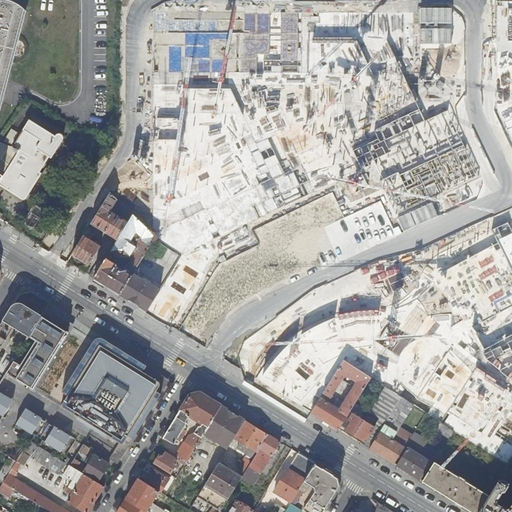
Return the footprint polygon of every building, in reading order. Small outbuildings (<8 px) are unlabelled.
[(495,108),(511,140),(511,0),(495,0),(495,108)] [(0,87),(2,88),(21,15),(19,14),(16,12),(13,9),(9,8),(7,6),(2,5),(0,5),(0,4),(0,87)] [(386,197),(398,213),(481,176),(449,108),(425,121),(397,62),(376,75),(355,39),(305,38),(303,71),(229,73),(230,88),(154,88),(152,232),(155,236),(164,245),(166,246),(179,255),(147,309),(146,311),(179,331),(218,265),(259,245),(252,230),(333,192),(344,217),(386,197)] [(29,119),(12,145),(19,148),(19,150),(0,178),(0,184),(24,200),(42,172),(39,171),(49,155),(51,156),(62,140),(63,138),(63,137),(62,135),(61,134),(60,133),(58,133),(57,133),(55,135),(29,119)] [(0,178),(19,150),(0,142),(0,178)] [(35,198),(47,205),(53,197),(41,189),(35,198)] [(111,206),(116,197),(110,191),(90,223),(116,240),(128,222),(108,210),(108,206),(111,206)] [(53,217),(56,219),(65,206),(60,203),(52,215),(53,216),(53,217)] [(118,210),(130,217),(133,214),(122,203),(118,210)] [(24,223),(33,228),(39,219),(44,211),(35,205),(24,223)] [(42,234),(53,217),(53,216),(52,215),(44,211),(39,219),(33,228),(42,234)] [(116,240),(101,265),(93,278),(94,278),(104,284),(119,294),(155,236),(152,232),(133,214),(130,217),(128,222),(116,240)] [(258,381),(311,412),(343,360),(370,377),(384,386),(401,397),(414,405),(439,421),(453,430),(508,465),(511,457),(511,230),(508,223),(434,255),(420,275),(410,291),(401,301),(381,310),(344,315),(317,325),(293,339),(274,358),(258,381)] [(92,230),(87,228),(83,235),(78,243),(71,255),(88,265),(100,246),(91,240),(94,235),(90,233),(92,230)] [(146,279),(166,246),(164,245),(155,236),(119,294),(132,302),(138,305),(138,304),(151,285),(150,282),(146,279)] [(93,267),(88,274),(93,278),(101,265),(97,263),(95,268),(93,267)] [(104,284),(94,278),(92,281),(102,287),(104,284)] [(138,304),(147,309),(159,290),(151,285),(138,304)] [(229,323),(232,317),(239,320),(252,298),(235,289),(219,318),(229,323)] [(23,304),(40,315),(44,309),(48,302),(30,291),(18,294),(10,307),(23,304)] [(13,327),(28,336),(40,315),(23,304),(10,307),(0,324),(0,345),(1,346),(13,327)] [(11,363),(8,370),(15,374),(13,377),(33,389),(68,332),(71,326),(50,313),(44,309),(40,315),(28,336),(19,351),(13,361),(11,363)] [(89,341),(60,388),(67,392),(60,402),(122,440),(128,431),(133,434),(162,386),(158,384),(158,383),(159,382),(160,381),(161,380),(160,378),(159,376),(158,376),(156,376),(156,375),(98,339),(97,339),(97,338),(95,337),(94,336),(93,336),(92,337),(90,338),(90,339),(90,341),(89,341)] [(3,358),(11,363),(13,361),(19,351),(11,346),(3,358)] [(338,429),(340,426),(354,404),(370,377),(343,360),(311,412),(338,429)] [(375,426),(369,436),(374,440),(379,432),(401,397),(384,386),(369,411),(379,418),(374,426),(375,426)] [(13,400),(0,391),(0,403),(8,408),(13,400)] [(189,435),(177,455),(181,458),(187,461),(202,435),(221,405),(200,392),(190,394),(162,438),(173,444),(186,423),(185,422),(189,416),(191,417),(202,423),(200,426),(198,426),(194,432),(189,435)] [(379,432),(392,440),(400,427),(414,405),(401,397),(379,432)] [(340,426),(354,435),(364,419),(359,417),(363,410),(354,404),(340,426)] [(202,435),(218,445),(233,420),(233,413),(221,405),(202,435)] [(25,408),(15,424),(32,434),(32,433),(41,419),(41,418),(25,408)] [(233,438),(245,420),(233,413),(233,420),(218,445),(226,449),(233,438)] [(368,437),(369,436),(375,426),(374,426),(371,424),(374,419),(366,415),(364,419),(354,435),(363,440),(366,435),(368,437)] [(32,433),(45,441),(54,427),(41,419),(32,433)] [(235,447),(253,458),(268,434),(245,420),(233,438),(239,441),(235,447)] [(434,429),(448,438),(453,430),(439,421),(434,429)] [(44,442),(60,452),(70,436),(54,426),(54,427),(45,441),(44,442)] [(412,435),(400,427),(392,440),(381,456),(394,464),(404,447),(405,446),(412,435)] [(392,440),(379,432),(374,440),(369,449),(381,456),(392,440)] [(407,447),(396,465),(407,472),(419,455),(420,452),(427,441),(413,433),(412,435),(405,446),(407,447)] [(260,473),(279,441),(268,434),(253,458),(248,466),(260,473)] [(69,465),(34,443),(29,439),(28,441),(24,447),(25,447),(22,451),(68,479),(69,477),(73,480),(70,486),(71,487),(69,491),(71,492),(66,500),(86,511),(103,486),(75,468),(71,466),(69,465)] [(85,454),(89,447),(84,444),(83,443),(79,450),(85,454)] [(159,454),(154,463),(171,473),(176,465),(173,463),(176,458),(165,452),(162,456),(159,454)] [(428,460),(430,458),(420,452),(419,455),(428,460)] [(274,491),(291,502),(301,485),(303,481),(314,463),(297,453),(274,491)] [(94,454),(83,472),(98,481),(109,464),(94,454)] [(431,455),(430,458),(428,460),(419,455),(407,472),(419,480),(434,456),(431,455)] [(10,458),(2,470),(8,473),(11,467),(15,461),(10,458)] [(79,462),(73,458),(69,465),(71,466),(75,468),(79,462)] [(20,462),(16,459),(15,461),(11,467),(15,470),(20,462)] [(241,477),(218,462),(189,509),(193,511),(219,511),(241,478),(241,477)] [(479,511),(489,496),(434,462),(422,481),(470,511),(479,511)] [(302,511),(303,511),(322,511),(338,486),(336,477),(314,463),(303,481),(313,487),(314,491),(302,511)] [(511,470),(511,467),(508,465),(503,472),(509,475),(511,470)] [(252,485),(260,473),(248,466),(241,477),(241,478),(252,485)] [(151,474),(150,473),(144,480),(161,491),(169,478),(154,469),(151,474)] [(68,511),(43,496),(7,474),(2,482),(13,489),(15,490),(34,502),(46,509),(50,511),(68,511)] [(168,511),(152,502),(159,491),(138,478),(124,499),(145,511),(168,511)] [(508,485),(499,480),(489,496),(479,511),(511,511),(511,502),(509,507),(506,508),(498,503),(497,499),(502,492),(504,491),(508,485)] [(0,491),(8,497),(13,489),(2,482),(0,485),(0,491)] [(305,487),(301,485),(291,502),(286,509),(284,511),(299,511),(301,510),(294,506),(305,487)] [(145,511),(124,499),(116,511),(145,511)] [(250,511),(252,510),(235,500),(227,511),(250,511)] [(377,502),(374,511),(390,511),(391,511),(377,502)] [(271,510),(274,511),(284,511),(286,509),(275,503),(271,510)]
